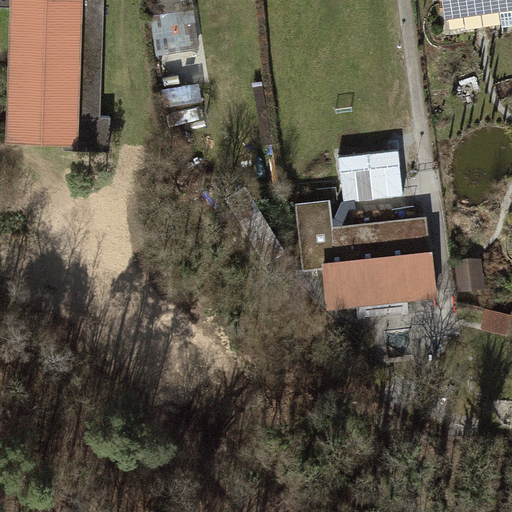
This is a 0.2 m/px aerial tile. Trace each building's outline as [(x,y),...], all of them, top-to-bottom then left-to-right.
[(10,0),(4,135),(78,138),(77,143),(111,145),(113,111),(103,110),(107,0),(10,0)] [(203,46),(198,12),(185,13),(182,0),(148,0),(150,13),(156,13),(162,52),(203,46)] [(511,0),(443,0),(446,18),(511,8),(511,0)] [(330,207),(295,211),(302,270),(318,268),(323,312),(439,299),(429,218),(332,229),(330,207)] [(487,288),(485,258),(461,259),(463,289),(487,288)] [(511,312),(488,308),(484,326),(511,331),(511,326),(511,312)]
